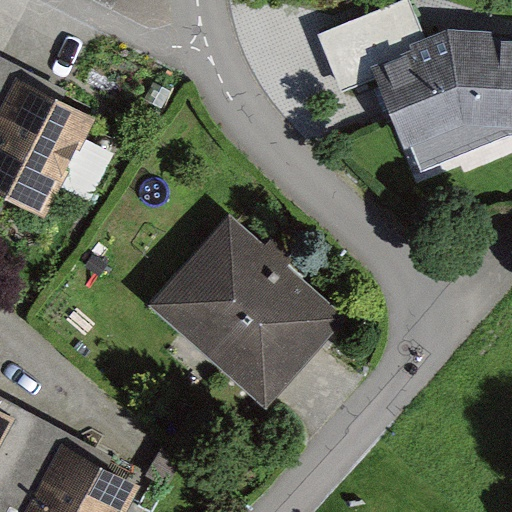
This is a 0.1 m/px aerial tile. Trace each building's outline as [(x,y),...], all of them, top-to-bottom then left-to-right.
[(411,4),(319,41),(344,99),(377,86),(419,185),(511,141),(511,46),(493,45),(493,39),(449,37),(427,46),(411,4)] [(0,118),(17,84),(31,91),(37,79),(0,60),(0,118)] [(0,118),(0,202),(47,226),(98,125),(31,91),(17,84),(0,118)] [(349,327),(230,222),(149,313),(268,418),(349,327)] [(0,461),(0,511),(30,511),(63,451),(72,456),(79,444),(19,412),(12,425),(18,428),(0,461)] [(0,461),(18,428),(12,425),(0,418),(0,461)] [(132,511),(142,494),(72,456),(63,451),(30,511),(132,511)]
